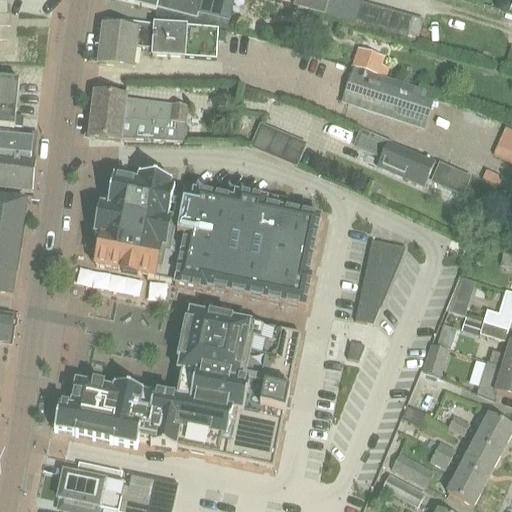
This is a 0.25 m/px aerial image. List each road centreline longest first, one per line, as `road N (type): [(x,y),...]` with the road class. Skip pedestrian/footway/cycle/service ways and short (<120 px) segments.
road 1 (unknown): [(72,70),(257,75),(477,156)]
road 2 (secondary): [(44,281),(81,0)]
road 3 (residential): [(44,281),(319,325)]
road 4 (residential): [(179,475),(18,443)]
road 5 (secondary): [(18,443),(44,281)]
